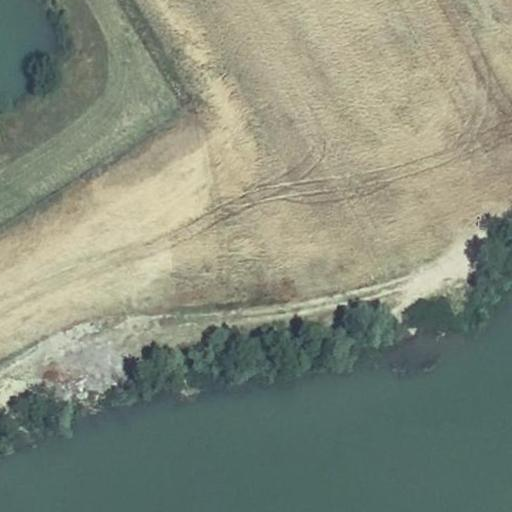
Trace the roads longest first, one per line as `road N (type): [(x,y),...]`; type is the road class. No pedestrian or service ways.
road 1 (track): [(0,373),(257,224),(271,260),(300,287),(351,288),(429,266),(511,215)]
road 2 (track): [(134,0),(197,59),(241,78),(261,120),(257,224)]
